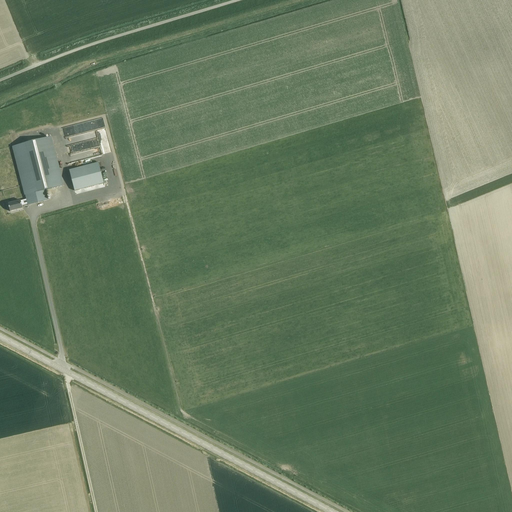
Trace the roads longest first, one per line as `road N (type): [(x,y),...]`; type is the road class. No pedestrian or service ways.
road 1 (tertiary): [(330,511),(0,336)]
road 2 (unclassified): [(0,82),(82,48),(244,0)]
road 3 (track): [(96,511),(70,373)]
